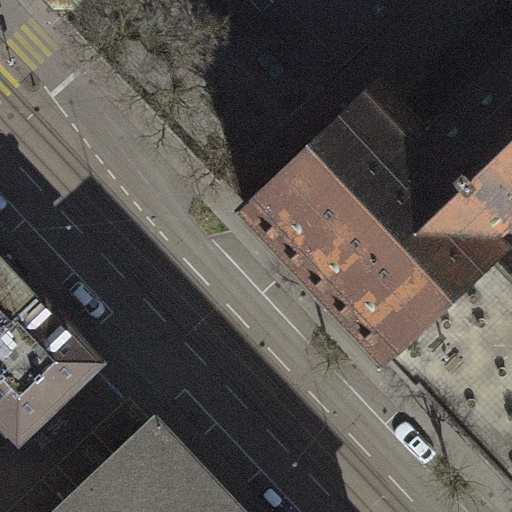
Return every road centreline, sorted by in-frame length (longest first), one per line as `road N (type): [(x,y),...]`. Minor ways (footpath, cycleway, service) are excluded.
road 1 (residential): [(384,511),(189,305)]
road 2 (residential): [(189,305),(0,104)]
road 3 (residential): [(189,305),(0,486)]
